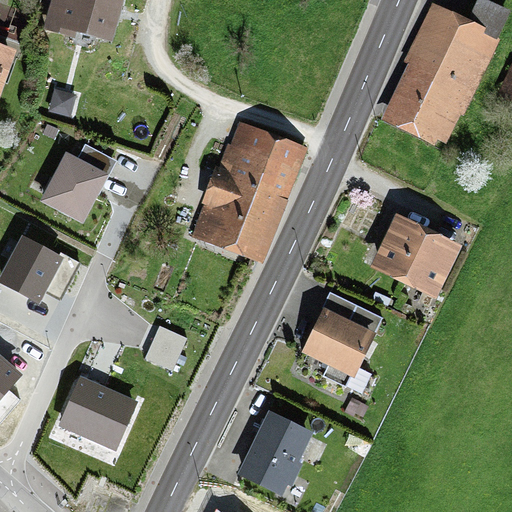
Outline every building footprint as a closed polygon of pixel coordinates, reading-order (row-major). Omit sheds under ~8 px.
[(54,0),(46,30),(108,47),(121,0),(54,0)] [(509,17),(478,4),(467,28),(498,42),(509,17)] [(467,28),(435,13),(380,127),(446,158),(500,44),(467,28)] [(0,86),(11,54),(0,50),(0,86)] [(511,68),(498,100),(511,106),(511,68)] [(307,155),(239,128),(193,243),(261,270),(307,155)] [(105,175),(66,155),(43,199),(82,219),(105,175)] [(459,252),(392,221),(368,272),(435,304),(459,252)] [(53,261),(26,247),(9,280),(36,294),(53,261)] [(371,338),(323,315),(301,360),(349,383),(371,338)] [(0,403),(20,381),(0,363),(0,403)] [(128,407),(83,387),(67,422),(113,442),(128,407)] [(312,437),(268,416),(237,480),(281,501),(312,437)]
